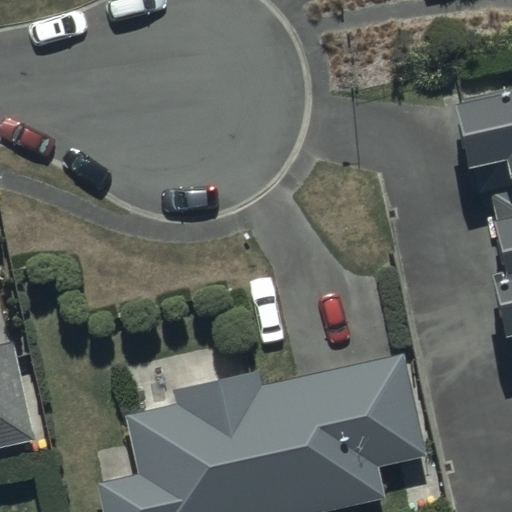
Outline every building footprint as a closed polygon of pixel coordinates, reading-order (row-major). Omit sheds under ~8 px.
[(511,69),(449,84),(473,190),(486,187),(511,180),(511,69)] [(511,180),(486,187),(489,197),(482,199),(493,248),(495,256),(511,252),(511,180)] [(511,252),(495,256),(493,248),(481,250),(503,356),(511,354),(511,252)] [(0,436),(29,430),(8,331),(0,333),(0,436)] [(135,465),(95,473),(102,511),(255,511),(379,487),(373,457),(421,448),(400,345),(260,373),(257,358),(168,376),(171,396),(123,405),(135,465)]
